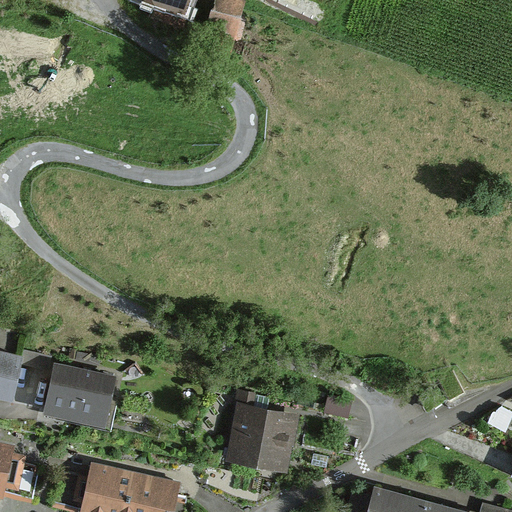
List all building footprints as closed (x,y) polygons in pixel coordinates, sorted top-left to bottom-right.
[(189,0),(155,0),(155,3),(186,13),(189,0)] [(246,3),(233,0),(214,0),(201,52),(232,60),(246,3)] [(13,356),(0,353),(0,396),(4,398),(13,356)] [(88,431),(102,377),(42,361),(28,415),(88,431)] [(300,409),(238,396),(227,451),(288,464),(300,409)] [(11,442),(0,439),(0,488),(32,495),(38,466),(20,462),(22,452),(9,449),(11,442)] [(164,511),(171,480),(79,463),(62,511),(164,511)] [(424,511),(429,496),(378,483),(370,511),(424,511)] [(478,511),(479,510),(429,496),(424,511),(478,511)]
